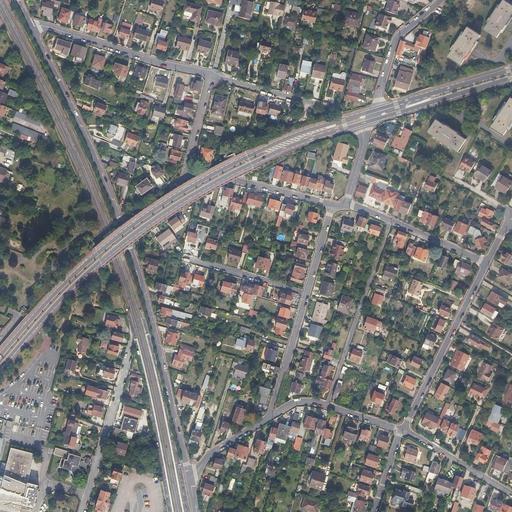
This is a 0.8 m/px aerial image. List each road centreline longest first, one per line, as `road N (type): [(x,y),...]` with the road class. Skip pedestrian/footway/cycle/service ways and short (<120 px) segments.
road 1 (secondary): [(375,110),(291,136),(165,201),(66,281),(0,355)]
road 2 (secondary): [(0,367),(92,267),(163,211),(278,150),(354,125)]
road 3 (residential): [(189,476),(128,243)]
road 4 (residential): [(120,224),(31,26)]
road 5 (residential): [(390,220),(327,404)]
road 6 (residential): [(487,263),(402,430)]
road 7 (residential): [(31,26),(210,73)]
road 8 (residential): [(82,511),(132,340)]
road 9 (secondary): [(371,120),(511,78)]
road 10 (secondary): [(511,69),(375,110)]
road 11 (residential): [(210,73),(341,110)]
road 12 (residential): [(440,0),(396,38),(375,110)]
road 13 (residential): [(306,293),(267,418)]
road 14 (residential): [(184,257),(306,293)]
road 15 (residential): [(402,430),(511,494)]
road 16 (residential): [(128,243),(232,179)]
